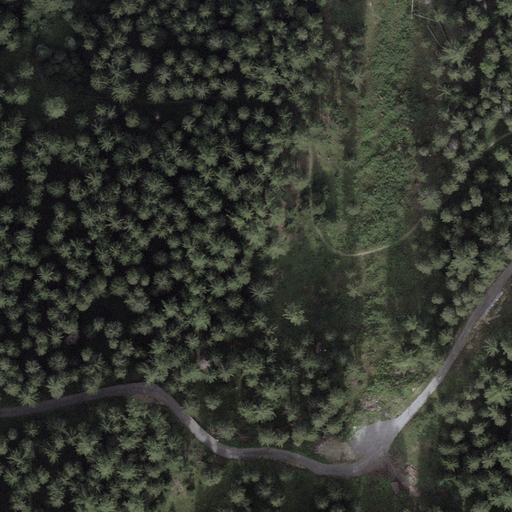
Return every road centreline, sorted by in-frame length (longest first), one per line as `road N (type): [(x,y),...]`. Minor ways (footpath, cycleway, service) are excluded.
road 1 (track): [(511,266),(444,373),(374,455),(347,472),(210,441),(148,386),(0,411)]
road 2 (track): [(511,131),(487,146),(447,197),(394,244),(334,252)]
